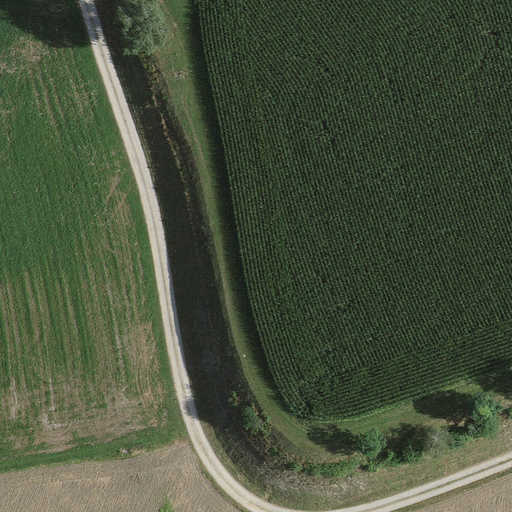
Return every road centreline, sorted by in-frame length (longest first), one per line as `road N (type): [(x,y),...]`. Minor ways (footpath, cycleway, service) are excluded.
road 1 (track): [(263,511),(219,476),(199,436),(151,194),(88,0)]
road 2 (track): [(511,464),(377,511)]
